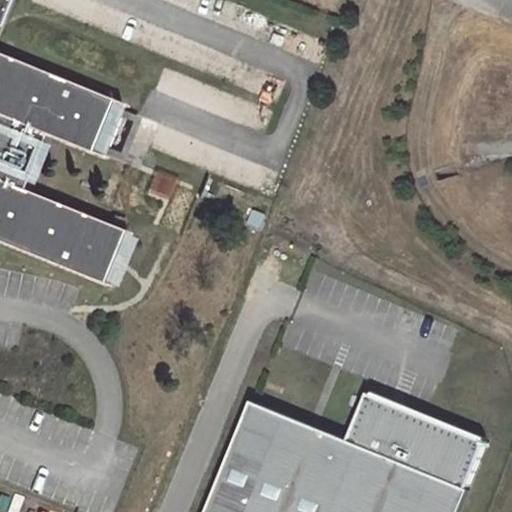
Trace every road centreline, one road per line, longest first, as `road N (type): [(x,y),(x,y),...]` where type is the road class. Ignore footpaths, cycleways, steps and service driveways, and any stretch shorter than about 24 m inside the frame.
road 1 (unknown): [(120,0),(242,47),(291,82),(290,115),(266,144),(231,141),(156,105)]
road 2 (unclassified): [(254,300),(166,511)]
